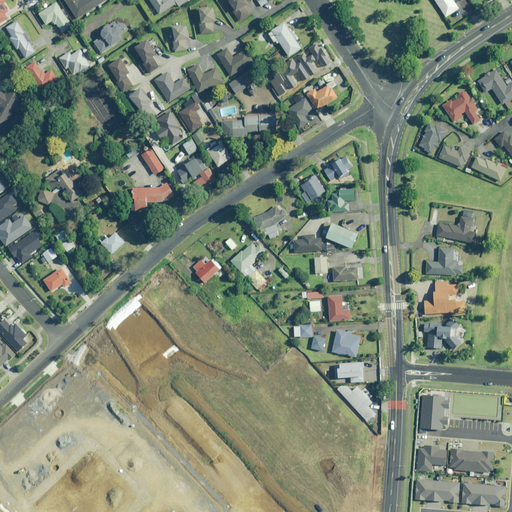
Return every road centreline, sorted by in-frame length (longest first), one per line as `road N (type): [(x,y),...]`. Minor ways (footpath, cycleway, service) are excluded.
road 1 (unclassified): [(62,340),(221,205),(369,110),(401,109)]
road 2 (secondary): [(396,367),(384,185),(401,109)]
road 3 (secondary): [(511,14),(442,61),(401,109)]
road 4 (secondary): [(388,511),(396,367)]
road 5 (residential): [(317,0),(371,87),(401,109)]
